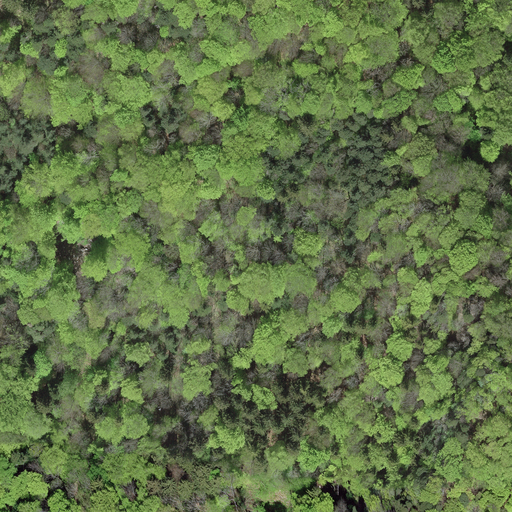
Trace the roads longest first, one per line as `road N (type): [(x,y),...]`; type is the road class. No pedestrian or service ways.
road 1 (track): [(0,453),(49,450),(75,433),(93,306),(60,216),(70,149),(66,110),(32,48),(23,12)]
road 2 (track): [(511,79),(395,56),(370,0)]
